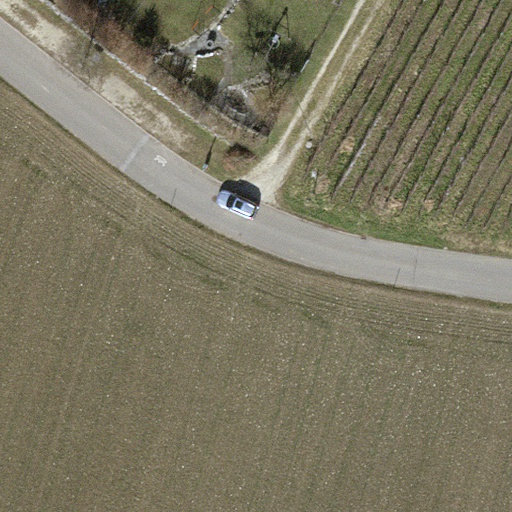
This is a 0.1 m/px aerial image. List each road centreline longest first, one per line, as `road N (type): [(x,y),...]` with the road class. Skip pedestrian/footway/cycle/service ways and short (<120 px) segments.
road 1 (residential): [(0,41),(173,178),(243,218),(337,250),(420,266)]
road 2 (track): [(370,0),(243,218)]
